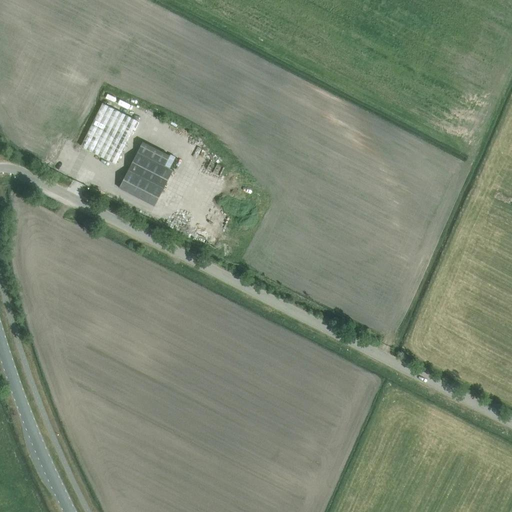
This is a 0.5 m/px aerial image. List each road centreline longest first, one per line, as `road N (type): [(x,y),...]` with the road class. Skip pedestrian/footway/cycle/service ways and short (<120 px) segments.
road 1 (tertiary): [(511,424),(0,168)]
road 2 (tertiary): [(69,511),(0,341)]
